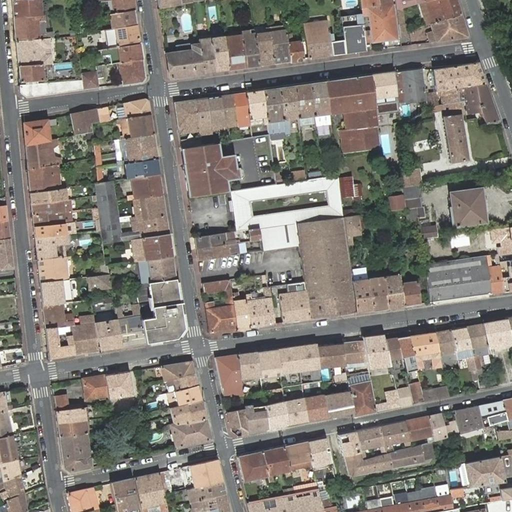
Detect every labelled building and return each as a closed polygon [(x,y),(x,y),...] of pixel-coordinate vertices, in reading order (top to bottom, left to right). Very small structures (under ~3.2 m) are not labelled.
[(37,0),(12,2),(14,20),(42,17),(52,16),(51,10),(41,11),(40,0),(37,0)] [(108,17),(111,31),(136,27),(131,0),(100,0),(101,3),(112,2),(114,16),(108,17)] [(179,0),(157,0),(159,12),(194,7),(193,3),(180,5),(179,0)] [(359,0),(361,14),(361,15),(362,17),(367,16),(369,30),(363,31),(365,43),(371,42),(371,44),(385,42),(380,6),(379,0),(359,0)] [(384,0),(386,6),(380,6),(385,42),(397,41),(393,4),(392,3),(391,0),(384,0)] [(395,0),(397,12),(402,10),(421,4),(427,3),(434,0),(395,0)] [(424,16),(426,26),(432,25),(462,16),(456,0),(434,0),(427,3),(428,9),(424,16)] [(397,12),(401,39),(408,37),(407,32),(405,32),(402,10),(397,12)] [(343,41),(345,55),(366,52),(365,44),(365,43),(363,31),(363,27),(362,17),(361,15),(355,16),(356,26),(342,28),(342,29),(343,41)] [(355,16),(340,17),(342,28),(356,26),(355,16)] [(432,25),(437,42),(467,38),(468,36),(462,16),(432,25)] [(14,20),(16,44),(48,40),(54,40),(53,34),(46,35),(44,20),(42,20),(42,17),(14,20)] [(302,25),(308,60),(340,55),(345,55),(343,41),(330,42),(327,22),(302,25)] [(269,32),(273,64),(289,62),(287,45),(285,26),(268,28),(269,32)] [(111,31),(103,32),(106,50),(139,45),(136,27),(111,31)] [(254,34),(258,66),(273,64),(269,32),(254,34)] [(241,38),(245,68),(258,66),(254,34),(254,33),(241,35),(241,38)] [(222,37),(210,39),(214,72),(227,71),(223,41),(222,37)] [(223,41),(227,71),(245,68),(241,38),(223,41)] [(214,72),(210,39),(198,41),(199,47),(202,74),(214,72)] [(18,66),(46,63),(51,63),(48,40),(16,44),(18,66)] [(287,45),(289,62),(303,60),(301,43),(287,45)] [(106,50),(102,51),(103,56),(111,55),(112,65),(120,64),(141,61),(139,45),(106,50)] [(178,56),(166,58),(169,79),(202,74),(199,47),(176,50),(178,56)] [(120,64),(123,85),(141,82),(144,78),(141,61),(120,64)] [(18,66),(19,83),(47,80),(46,63),(18,66)] [(440,91),(485,84),(477,63),(433,70),(436,91),(440,91)] [(397,96),(400,124),(410,122),(427,108),(425,95),(424,90),(421,69),(394,73),(397,96)] [(81,80),(83,90),(100,88),(98,79),(97,73),(81,75),(81,80)] [(371,76),(374,99),(397,96),(394,73),(371,76)] [(325,82),(331,125),(336,124),(336,121),(341,121),(341,120),(345,119),(347,131),(376,126),(377,126),(374,99),(371,76),(325,82)] [(81,80),(20,86),(20,93),(27,98),(83,90),(81,80)] [(310,84),(317,130),(319,130),(318,124),(327,123),(328,129),(331,129),(331,125),(325,82),(310,84)] [(299,119),(301,133),(304,132),(303,126),(313,125),(313,131),(317,130),(310,84),(295,86),(299,119)] [(484,125),(499,123),(485,84),(440,91),(442,104),(463,101),(465,113),(479,112),(484,125)] [(279,89),(283,121),(284,131),(285,134),(285,136),(290,135),(291,120),(299,119),(295,86),(279,89)] [(268,124),(268,127),(269,133),(284,131),(283,121),(279,89),(263,91),(267,117),(268,124)] [(267,117),(263,91),(246,93),(250,119),(267,117)] [(232,95),(236,127),(251,125),(250,119),(246,93),(232,95)] [(438,105),(436,93),(429,94),(425,95),(427,108),(438,105)] [(220,97),(224,129),(236,127),(232,95),(220,97)] [(207,99),(211,130),(224,129),(220,97),(207,99)] [(127,118),(150,115),(148,102),(144,99),(125,103),(127,118)] [(195,100),(198,132),(211,130),(207,99),(195,100)] [(173,103),(178,135),(198,132),(195,100),(173,103)] [(463,101),(442,104),(444,116),(442,116),(450,163),(467,160),(460,114),(465,113),(463,101)] [(97,109),(100,123),(108,121),(106,107),(97,109)] [(75,136),(91,133),(89,124),(100,123),(97,109),(70,115),(75,136)] [(121,139),(153,134),(150,115),(127,118),(122,119),(117,120),(117,124),(120,123),(122,136),(119,136),(120,139),(121,139)] [(251,125),(251,127),(268,124),(267,117),(250,119),(251,125)] [(23,123),(25,145),(49,141),(47,126),(55,124),(54,119),(51,120),(23,123)] [(379,148),(376,126),(347,131),(341,131),(345,153),(379,148)] [(121,152),(155,147),(153,134),(121,139),(119,140),(121,152)] [(27,169),(56,165),(56,161),(53,161),(51,147),(56,146),(56,140),(49,141),(25,145),(27,169)] [(94,156),(100,155),(99,143),(92,144),(94,156)] [(200,146),(180,149),(181,154),(182,159),(203,155),(219,152),(218,149),(217,143),(213,143),(200,146)] [(157,159),(155,147),(121,152),(122,162),(117,162),(117,165),(126,164),(157,159)] [(204,161),(183,165),(188,199),(225,193),(223,177),(236,175),(235,165),(233,155),(219,157),(219,152),(203,155),(204,161)] [(102,168),(100,155),(94,156),(94,160),(95,169),(102,168)] [(203,155),(182,159),(183,165),(204,161),(203,155)] [(159,175),(157,159),(126,164),(126,169),(123,169),(125,180),(131,179),(159,175)] [(240,164),(235,165),(236,175),(223,177),(225,193),(228,193),(227,184),(229,180),(242,179),(240,164)] [(60,189),(57,165),(56,165),(27,169),(29,193),(60,189)] [(104,184),(102,168),(95,169),(97,185),(104,184)] [(400,171),(402,186),(420,184),(418,169),(400,171)] [(293,170),(294,178),(306,178),(306,170),(293,170)] [(163,196),(159,175),(131,179),(133,195),(127,196),(127,201),(163,196)] [(235,224),(234,224),(235,232),(247,230),(259,228),(261,240),(262,252),(298,246),(295,223),(342,215),(343,215),(338,175),(323,178),(310,180),(307,180),(291,183),(276,185),(230,192),(235,224)] [(114,182),(104,184),(97,185),(95,185),(96,197),(97,209),(99,220),(100,231),(102,242),(102,245),(107,244),(132,240),(143,238),(168,234),(167,227),(131,232),(120,234),(119,225),(117,203),(114,182)] [(402,186),(405,209),(416,208),(420,240),(436,238),(434,227),(429,228),(427,217),(424,217),(420,184),(402,186)] [(62,201),(60,189),(29,193),(31,205),(62,201)] [(450,194),(451,208),(449,208),(452,226),(455,226),(455,227),(458,227),(458,225),(484,222),(480,189),(450,194)] [(166,217),(163,196),(127,201),(128,206),(134,205),(136,218),(130,219),(131,223),(166,217)] [(31,205),(32,216),(63,213),(62,201),(31,205)] [(32,216),(33,228),(67,224),(66,212),(63,213),(32,216)] [(343,215),(342,215),(344,232),(360,230),(358,214),(343,215)] [(295,223),(298,246),(304,282),(304,284),(309,320),(356,314),(350,272),(344,232),(342,215),(295,223)] [(131,232),(167,227),(166,217),(131,223),(130,223),(131,232)] [(0,239),(9,239),(7,222),(0,222),(0,239)] [(33,228),(34,238),(67,235),(68,235),(67,224),(33,228)] [(511,227),(489,230),(490,241),(500,240),(501,248),(510,246),(511,246),(511,227)] [(259,228),(247,230),(249,241),(261,240),(259,228)] [(234,239),(233,232),(194,238),(196,250),(242,243),(242,238),(234,239)] [(135,262),(142,261),(146,261),(172,257),(168,234),(143,238),(132,240),(135,262)] [(34,238),(36,248),(62,244),(68,244),(67,235),(34,238)] [(2,270),(13,268),(9,239),(0,239),(0,259),(0,260),(2,270)] [(242,243),(196,250),(198,262),(237,256),(235,247),(243,246),(242,243)] [(36,248),(37,261),(64,258),(62,244),(36,248)] [(496,248),(496,250),(497,255),(497,256),(511,254),(510,246),(501,248),(496,248)] [(98,254),(102,276),(108,276),(107,267),(105,267),(103,253),(98,254)] [(488,256),(484,257),(490,295),(503,293),(497,256),(497,255),(494,255),(495,266),(489,267),(488,256)] [(37,261),(40,283),(67,280),(74,279),(71,257),(69,257),(64,258),(37,261)] [(142,261),(145,284),(148,283),(176,279),(172,257),(146,261),(142,261)] [(423,265),(429,304),(490,295),(484,257),(423,265)] [(353,271),(350,272),(356,314),(372,311),(366,274),(354,276),(353,271)] [(366,274),(372,311),(387,309),(383,277),(382,272),(366,274)] [(383,277),(387,309),(403,307),(399,280),(398,275),(383,277)] [(86,278),(88,286),(89,294),(111,291),(108,276),(102,276),(86,278)] [(399,280),(403,307),(419,305),(417,291),(422,290),(421,278),(399,280)] [(148,283),(151,304),(179,299),(176,279),(148,283)] [(67,280),(40,283),(42,307),(70,303),(69,298),(78,298),(81,297),(81,294),(89,294),(88,286),(69,289),(67,280)] [(229,281),(202,285),(203,295),(223,292),(230,291),(229,281)] [(278,296),(281,324),(309,320),(304,284),(294,285),(295,291),(299,290),(299,293),(278,296)] [(256,293),(261,327),(274,325),(269,287),(265,288),(266,292),(256,293)] [(238,293),(231,295),(236,330),(249,328),(244,297),(238,297),(238,293)] [(256,293),(244,295),(244,297),(249,328),(261,327),(256,293)] [(212,304),(205,305),(209,334),(236,330),(231,295),(223,296),(225,306),(213,308),(212,304)] [(179,299),(151,304),(153,315),(163,313),(162,306),(179,304),(179,299)] [(70,303),(42,307),(45,329),(73,326),(72,318),(70,303)] [(163,313),(180,311),(179,304),(162,306),(163,313)] [(145,343),(141,320),(141,316),(139,306),(132,308),(117,310),(117,313),(121,347),(145,343)] [(141,320),(145,343),(184,337),(180,311),(163,313),(164,317),(153,319),(141,320)] [(117,313),(92,316),(93,324),(98,351),(121,347),(117,313)] [(93,324),(92,316),(85,317),(86,325),(93,324)] [(98,351),(93,324),(86,325),(85,317),(72,318),(73,326),(76,354),(98,351)] [(509,349),(511,348),(511,346),(511,341),(509,334),(506,319),(482,323),(489,353),(492,352),(490,342),(507,339),(509,349)] [(472,356),(489,353),(482,323),(466,326),(472,356)] [(73,326),(45,329),(49,359),(76,354),(73,326)] [(475,369),(472,356),(466,326),(449,329),(455,358),(466,356),(469,370),(470,370),(472,381),(477,380),(475,369)] [(439,361),(455,358),(449,329),(433,332),(439,361)] [(440,365),(439,361),(433,332),(409,336),(416,369),(422,367),(420,357),(431,356),(434,367),(440,365)] [(384,340),(383,334),(363,337),(363,341),(367,361),(368,370),(385,367),(388,381),(392,380),(391,375),(384,340)] [(417,370),(416,369),(409,336),(396,338),(401,359),(402,358),(406,373),(417,370)] [(396,360),(401,359),(396,338),(384,340),(391,375),(399,374),(396,360)] [(363,341),(341,343),(345,363),(367,361),(363,341)] [(317,343),(276,349),(280,374),(320,368),(320,367),(320,366),(317,345),(317,343)] [(341,343),(317,345),(320,366),(320,367),(345,364),(345,363),(341,343)] [(274,349),(256,352),(259,372),(277,369),(274,349)] [(256,352),(236,354),(239,377),(259,375),(259,372),(256,352)] [(239,377),(236,354),(214,357),(223,394),(241,392),(239,377)] [(177,390),(197,385),(190,361),(159,366),(160,371),(163,380),(173,378),(177,390)] [(277,369),(259,372),(259,375),(260,378),(278,376),(277,369)] [(106,395),(107,398),(131,394),(127,371),(103,375),(106,395)] [(103,375),(82,379),(85,398),(106,395),(103,375)] [(348,384),(353,412),(354,416),(375,412),(370,381),(348,384)] [(412,404),(423,402),(421,393),(421,392),(419,382),(408,384),(412,404)] [(345,391),(323,395),(327,418),(353,412),(348,384),(344,384),(345,391)] [(171,408),(175,425),(186,421),(186,423),(206,418),(197,385),(177,390),(173,391),(168,393),(171,408)] [(386,392),(389,409),(398,407),(397,400),(394,385),(389,386),(390,391),(386,392)] [(421,393),(423,402),(447,396),(445,388),(421,393)] [(0,411),(5,410),(11,408),(10,405),(5,405),(3,391),(0,391),(0,411)] [(55,408),(67,407),(66,395),(53,396),(55,408)] [(323,395),(284,402),(285,409),(288,425),(327,418),(323,395)] [(398,407),(409,405),(408,398),(397,400),(398,407)] [(511,398),(502,401),(506,420),(511,417),(511,398)] [(482,427),(494,423),(506,420),(502,401),(478,406),(482,427)] [(243,410),(246,434),(254,432),(263,431),(267,430),(265,413),(264,407),(251,409),(250,405),(242,407),(243,410)] [(478,406),(454,411),(457,426),(459,433),(459,434),(482,427),(478,406)] [(68,410),(67,407),(55,408),(55,411),(57,424),(88,421),(88,418),(84,418),(83,411),(87,411),(86,408),(79,409),(68,410)] [(285,409),(265,413),(267,430),(288,425),(285,409)] [(0,436),(11,434),(5,410),(0,411),(0,436)] [(246,434),(243,410),(227,412),(231,431),(237,436),(246,434)] [(443,428),(439,414),(429,416),(433,435),(434,440),(459,433),(457,426),(443,428)] [(433,435),(429,416),(404,421),(408,441),(433,435)] [(171,426),(172,429),(176,448),(211,440),(206,418),(186,423),(186,421),(175,425),(171,426)] [(88,425),(88,421),(57,424),(59,438),(86,434),(89,433),(89,429),(85,430),(85,425),(88,425)] [(408,441),(404,421),(380,426),(384,446),(408,441)] [(511,429),(508,430),(495,431),(494,423),(482,427),(484,434),(486,442),(511,437),(511,429)] [(384,446),(380,426),(355,431),(362,461),(371,459),(370,454),(364,455),(363,450),(380,447),(382,455),(385,454),(384,446)] [(350,477),(414,464),(421,462),(420,458),(419,451),(418,445),(409,447),(385,454),(382,455),(371,459),(362,461),(355,431),(338,435),(346,475),(350,477)] [(0,462),(16,459),(11,434),(0,436),(0,462)] [(86,434),(59,438),(63,467),(69,472),(91,467),(90,458),(88,458),(87,444),(88,443),(86,434)] [(307,442),(311,465),(330,460),(325,438),(307,442)] [(432,456),(430,441),(418,445),(419,451),(420,458),(432,456)] [(288,470),(311,465),(307,442),(283,447),(288,470)] [(267,476),(268,481),(271,481),(270,475),(288,471),(288,470),(283,447),(262,451),(267,476)] [(237,457),(243,482),(267,476),(262,451),(237,457)] [(469,487),(504,482),(499,457),(489,459),(465,464),(469,487)] [(0,476),(1,481),(2,481),(19,474),(16,459),(0,462),(0,476)] [(187,485),(188,489),(222,482),(217,461),(183,468),(184,472),(190,470),(193,483),(187,485)] [(184,472),(187,485),(193,483),(190,470),(184,472)] [(158,473),(163,495),(172,493),(167,471),(158,473)] [(167,511),(166,508),(163,495),(158,473),(134,478),(141,511),(167,511)] [(5,496),(6,498),(23,492),(19,474),(2,481),(7,493),(4,494),(5,496)] [(419,487),(417,478),(403,481),(405,489),(419,487)] [(120,511),(120,510),(137,507),(131,479),(110,484),(114,504),(116,511),(120,511)] [(196,501),(225,495),(222,482),(188,489),(191,503),(196,501)] [(67,493),(71,511),(83,511),(97,508),(92,487),(67,493)] [(511,487),(499,489),(501,500),(511,498),(511,487)] [(450,494),(450,498),(463,496),(462,488),(449,490),(450,494)] [(320,511),(317,492),(316,489),(293,493),(272,497),(248,502),(250,511),(320,511)] [(317,492),(320,511),(327,511),(323,491),(317,492)] [(8,510),(2,511),(19,511),(26,510),(23,492),(6,498),(9,504),(6,506),(8,510)] [(435,497),(438,511),(452,509),(450,498),(450,494),(435,497)] [(229,511),(225,495),(196,501),(198,511),(229,511)] [(421,500),(423,511),(436,511),(438,511),(435,497),(421,500)] [(407,502),(408,511),(423,511),(421,500),(407,502)] [(393,505),(394,511),(408,511),(407,502),(393,505)]
